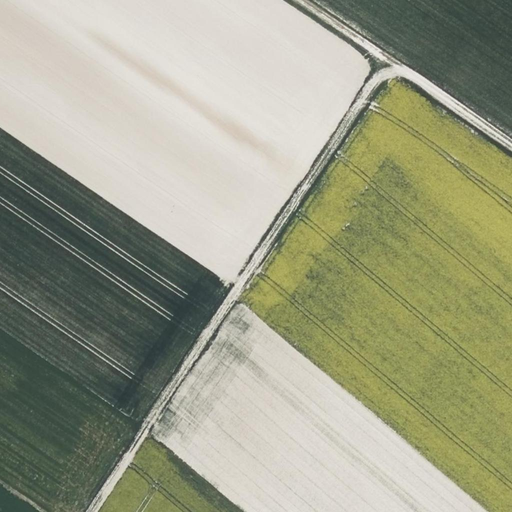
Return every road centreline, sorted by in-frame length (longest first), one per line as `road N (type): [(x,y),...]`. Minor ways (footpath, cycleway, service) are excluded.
road 1 (track): [(86,511),(386,59)]
road 2 (track): [(299,0),(511,145)]
